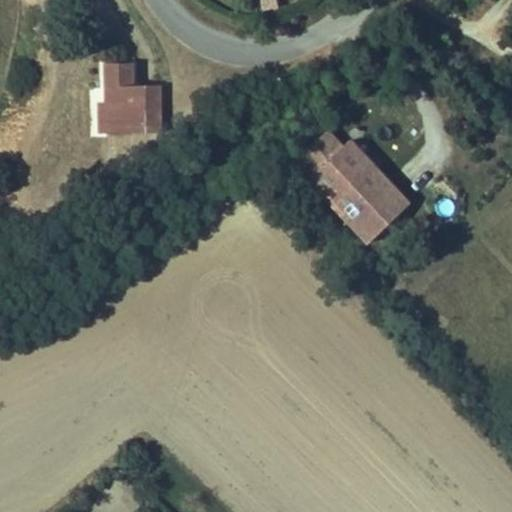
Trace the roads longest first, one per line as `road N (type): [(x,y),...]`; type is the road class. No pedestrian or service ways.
road 1 (track): [(74,259),(224,162),(297,99),(347,19)]
road 2 (tertiary): [(371,0),(347,19),(269,50),(216,36),(166,0)]
